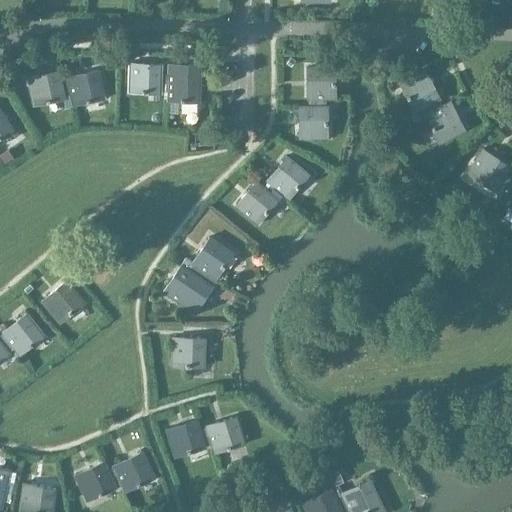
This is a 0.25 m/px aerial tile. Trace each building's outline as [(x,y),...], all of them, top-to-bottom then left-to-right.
[(160,91),(164,91),(165,73),(161,73),(161,63),(130,63),(129,93),(160,94),(160,91)] [(169,73),(165,73),(164,91),(168,91),(168,101),(199,103),(200,65),(169,64),(169,73)] [(317,98),(326,98),(336,98),(336,67),(306,67),(306,98),(308,98),(308,106),(317,106),(317,98)] [(68,78),(60,79),(62,88),(70,86),(72,95),(74,105),(104,99),(98,69),(68,76),(68,78)] [(64,97),(72,95),(70,86),(62,88),(60,79),(58,70),(28,76),(34,106),(64,99),(64,97)] [(434,110),(442,106),(438,99),(440,98),(426,70),(399,84),(414,112),(422,107),(430,103),(434,110)] [(326,106),(326,98),(317,98),(317,106),(308,106),(298,107),(299,137),(328,138),(328,106),(326,106)] [(451,101),(442,106),(434,110),(430,103),(422,107),(426,114),(424,115),(439,143),(465,129),(451,101)] [(0,139),(13,130),(0,110),(0,139)] [(495,188),(502,193),(506,185),(500,181),(504,173),(509,165),(483,149),(467,174),(493,191),(495,188)] [(1,156),(5,162),(12,158),(7,151),(1,156)] [(274,187),(281,192),(289,199),(309,175),(286,156),(266,180),(268,181),(263,187),(269,193),(274,187)] [(506,185),(502,193),(496,202),(511,211),(511,176),(511,177),(504,173),(500,181),(506,185)] [(276,198),(281,192),(274,187),(269,193),(263,187),(255,181),(235,205),(258,224),(278,200),(276,198)] [(200,269),(208,274),(216,279),(234,254),(209,237),(191,263),(193,264),(188,270),(196,275),(200,269)] [(203,280),(208,274),(200,269),(196,275),(188,270),(180,265),(163,290),(195,312),(213,287),(203,280)] [(61,323),(84,303),(65,280),(41,300),(61,323)] [(8,340),(14,347),(20,355),(45,336),(26,312),(2,331),(3,333),(0,335),(0,342),(2,345),(8,340)] [(203,367),(204,337),(173,336),(172,366),(203,367)] [(7,352),(14,347),(8,340),(2,345),(0,342),(0,360),(9,354),(7,352)] [(209,435),(212,443),(215,453),(245,444),(236,416),(206,425),(207,426),(199,429),(202,437),(209,435)] [(204,446),(212,443),(209,435),(202,437),(199,429),(196,419),(167,428),(175,457),(205,448),(204,446)] [(118,474),(122,482),(126,492),(154,478),(141,451),(113,464),(114,466),(107,470),(111,478),(118,474)] [(114,486),(122,482),(118,474),(111,478),(107,470),(103,461),(75,474),(88,501),(116,488),(114,486)] [(0,507),(0,508),(9,469),(0,466),(0,507)] [(346,502),(349,510),(350,511),(369,511),(382,506),(369,479),(341,492),(342,494),(335,497),(338,505),(346,502)] [(50,511),(55,487),(24,483),(19,511),(50,511)] [(344,511),(349,510),(346,502),(338,505),(335,497),(330,488),(302,502),(307,511),(344,511)]
